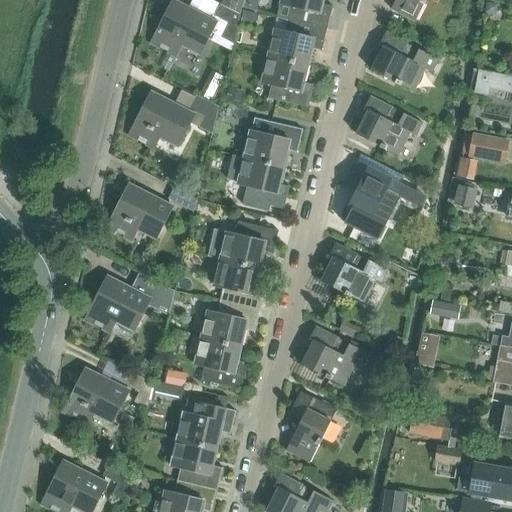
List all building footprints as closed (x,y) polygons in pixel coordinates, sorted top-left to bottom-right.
[(321,4),(322,0),(282,0),(281,5),(289,7),(286,19),(327,29),(332,6),(321,4)] [(392,0),(388,8),(415,22),(425,0),(392,0)] [(151,44),(175,56),(181,44),(200,54),(216,22),(173,1),(151,44)] [(240,15),(218,3),(212,15),(227,23),(222,33),(234,40),(240,15)] [(275,30),(269,57),(307,66),(311,49),(321,52),(327,29),(286,19),(283,32),(275,30)] [(432,73),(438,59),(385,33),(379,46),(383,48),(372,71),(414,92),(425,69),(432,73)] [(307,66),(269,57),(262,84),(271,86),(268,99),(308,108),(313,85),(303,82),(307,66)] [(130,136),(154,148),(159,137),(178,146),(194,115),(152,93),(130,136)] [(219,107),(196,95),(190,107),(205,115),(200,125),(213,132),(219,107)] [(356,135),(398,156),(410,134),(416,137),(423,124),(370,97),(363,110),(368,112),(356,135)] [(245,158),(244,159),(282,168),(286,151),(297,153),(303,130),(262,120),(259,133),(251,131),(245,158)] [(469,157),(504,163),(509,141),(473,135),(469,157)] [(233,155),(227,179),(239,182),(238,185),(246,187),(243,200),(242,205),(269,211),(270,207),(284,210),(289,186),(279,184),(282,168),(244,159),(245,158),(233,155)] [(356,162),(344,185),(356,191),(368,167),(356,162)] [(350,203),(341,220),(345,222),(344,223),(371,237),(371,236),(377,239),(384,225),(398,197),(404,186),(368,167),(356,191),(356,192),(354,195),(355,196),(351,204),(350,203)] [(108,228),(131,240),(137,229),(156,239),(172,207),(130,185),(108,228)] [(460,187),(456,204),(471,208),(475,190),(460,187)] [(197,199),(174,188),(168,199),(194,212),(197,199)] [(273,255),(279,231),(238,222),(235,235),(227,233),(220,260),(258,269),(262,252),(273,255)] [(332,259),(321,282),(363,303),(374,280),(381,284),(388,270),(335,244),(328,257),(332,259)] [(254,285),(258,269),(220,260),(214,287),(222,289),(220,301),(260,311),(265,288),(254,285)] [(108,277),(86,320),(110,332),(115,321),(134,331),(150,299),(108,277)] [(156,310),(169,316),(175,291),(152,280),(146,291),(162,299),(156,310)] [(208,311),(202,339),(240,348),(244,331),(254,333),(260,311),(220,301),(217,313),(208,311)] [(301,365),(343,386),(355,364),(362,367),(368,354),(316,327),(309,340),(313,342),(301,365)] [(511,338),(503,336),(500,348),(511,350),(511,338)] [(240,348),(202,339),(195,366),(204,368),(201,380),(241,390),(247,366),(236,364),(240,348)] [(511,350),(500,348),(499,348),(497,362),(493,383),(511,386),(511,350)] [(433,371),(435,359),(417,355),(414,368),(433,371)] [(86,370),(64,412),(88,425),(94,413),(112,423),(128,391),(86,370)] [(134,402),(147,409),(153,384),(130,372),(124,384),(140,392),(134,402)] [(286,451),(310,463),(337,410),(301,392),(289,415),(301,421),(286,451)] [(230,435),(236,412),(196,402),(193,415),(184,413),(178,440),(216,449),(220,432),(230,435)] [(511,404),(506,403),(499,440),(511,442),(511,404)] [(413,412),(409,433),(449,441),(453,420),(413,412)] [(212,466),(216,449),(178,440),(171,467),(180,469),(177,481),(217,491),(222,468),(212,466)] [(461,451),(438,447),(435,462),(459,466),(461,451)] [(83,511),(92,511),(107,484),(64,462),(42,505),(56,511),(68,511),(72,506),(83,511)] [(112,494),(125,501),(131,476),(109,464),(103,476),(118,484),(112,494)] [(511,470),(475,464),(470,494),(511,501),(511,470)] [(327,511),(333,501),(280,474),(274,487),(278,489),(266,511),(318,511),(320,511),(322,511),(327,511)] [(166,492),(160,511),(200,511),(201,511),(205,511),(212,511),(217,491),(177,481),(174,494),(166,492)] [(383,511),(401,511),(404,497),(386,494),(383,511)] [(485,511),(486,504),(463,500),(461,511),(485,511)]
